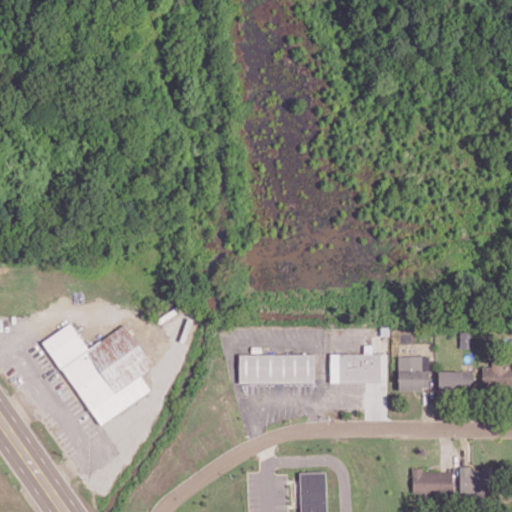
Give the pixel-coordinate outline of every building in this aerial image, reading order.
[(44,340),(98,425),(151,391),(141,374),(153,366),(126,324),(87,348),(71,322),(44,340)] [(459,347),(473,347),(473,331),(459,331),(459,347)] [(330,382),(380,382),(381,353),(372,353),(372,344),(364,344),(364,353),(330,353),(330,382)] [(314,354),(239,353),(239,383),(314,383),(314,354)] [(398,390),(429,389),(428,355),(397,356),(398,390)] [(481,367),(482,387),(511,385),(511,366),(509,367),(509,359),(491,359),(491,367),(481,367)] [(472,370),(438,371),(438,391),(472,391),(472,370)] [(452,471),(422,471),(422,468),(412,467),(412,495),(452,496),(452,471)] [(459,493),(491,493),(491,468),(459,467),(459,493)] [(326,511),(325,472),(299,472),(300,511),(326,511)]
